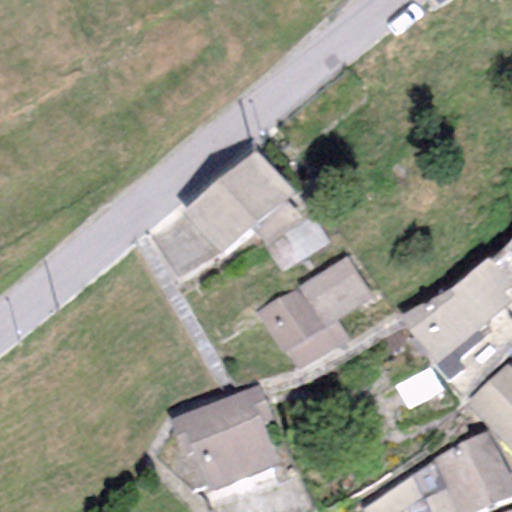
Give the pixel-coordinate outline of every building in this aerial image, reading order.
[(254,151),(182,211),(218,254),(221,257),(293,198),(254,151)] [(177,283),(218,254),(182,211),(147,235),(177,283)] [(511,239),(487,258),(511,286),(511,239)] [(345,258),(297,286),(299,288),(322,327),(336,319),(370,299),(345,258)] [(449,289),(400,321),(463,403),(507,363),(511,357),(511,286),(487,258),(449,289)] [(299,288),(255,315),(279,354),(285,351),(298,372),(350,341),(336,319),(322,327),(299,288)] [(511,357),(507,363),(463,403),(486,433),(511,490),(511,357)] [(255,386),(166,420),(193,490),(201,488),(203,494),(279,465),(264,425),(269,423),(255,386)] [(511,490),(486,433),(431,457),(446,489),(422,500),(427,511),(477,511),(511,496),(511,490)]
